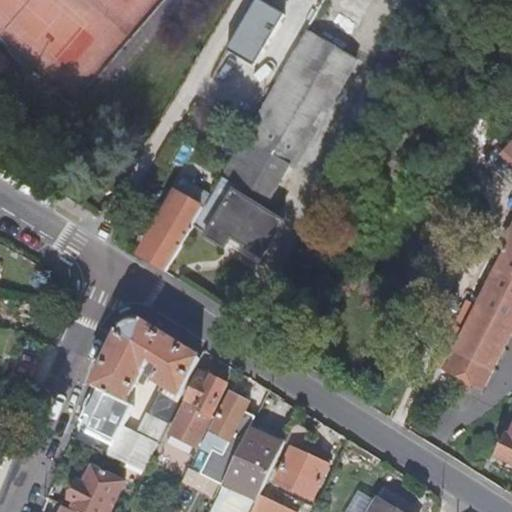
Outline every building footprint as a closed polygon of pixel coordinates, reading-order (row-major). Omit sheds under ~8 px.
[(406,0),(325,0),(316,17),(398,64),(427,12),(406,0)] [(334,146),(348,155),(398,64),(316,17),(307,32),(350,56),(376,71),(334,146)] [(307,32),(248,133),(244,140),(243,140),(286,164),(350,56),(307,32)] [(211,196),(197,220),(210,228),(233,192),(260,209),(286,164),(243,140),(211,196)] [(511,140),(501,152),(511,162),(511,140)] [(142,257),(166,272),(197,220),(211,196),(181,179),(147,237),(152,240),(142,257)] [(114,195),(108,192),(105,197),(111,201),(114,195)] [(233,192),(210,228),(205,236),(224,248),(226,245),(258,264),(283,223),(260,209),(233,192)] [(435,366),(483,390),(511,333),(511,229),(502,248),(504,250),(504,251),(506,253),(465,332),(454,327),(435,366)] [(137,255),(142,257),(152,240),(147,237),(137,255)] [(181,398),(201,360),(146,327),(127,327),(116,338),(80,421),(84,422),(87,415),(94,419),(83,442),(143,471),(178,403),(159,392),(137,435),(123,428),(133,408),(126,404),(144,376),(181,398)] [(212,418),(227,387),(201,374),(187,401),(212,418)] [(241,423),(252,400),(232,390),(206,443),(226,452),(233,438),(241,442),(248,427),(241,423)] [(285,448),(250,431),(209,511),(253,511),(261,498),(285,448)] [(511,462),(511,435),(509,442),(505,440),(498,456),(511,462)] [(276,482),(314,501),(331,467),(293,449),(276,482)] [(70,509),(76,511),(108,511),(123,481),(91,466),(83,483),(74,482),(68,495),(74,501),(70,509)] [(253,511),(264,511),(262,511),(267,501),(261,498),(253,511)] [(396,511),(377,501),(370,511),(396,511)]
